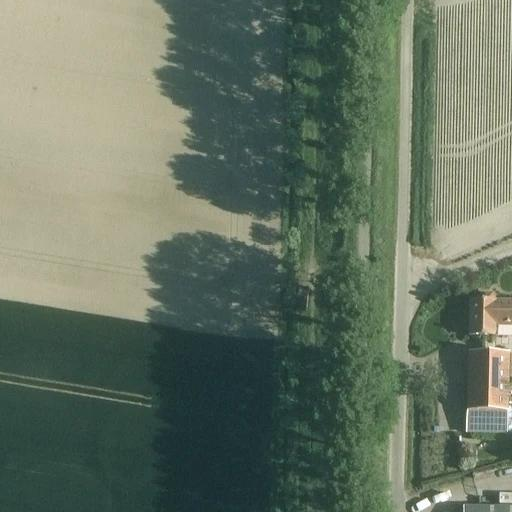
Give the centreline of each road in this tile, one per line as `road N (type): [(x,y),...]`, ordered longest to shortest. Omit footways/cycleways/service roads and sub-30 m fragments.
road 1 (unclassified): [(392,511),(407,0)]
road 2 (unclassified): [(368,0),(357,511)]
